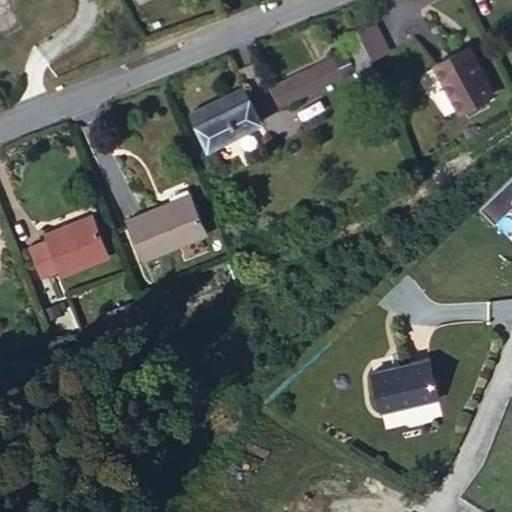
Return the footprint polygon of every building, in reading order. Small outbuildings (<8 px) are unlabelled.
[(357,31),(373,63),(393,53),(377,22),(357,31)] [(359,83),(368,78),(374,74),(356,41),(339,47),(359,83)] [(434,75),(456,118),(488,103),(464,59),(434,75)] [(267,97),(276,118),(348,82),(339,64),(267,97)] [(188,124),(205,160),(256,137),(239,100),(188,124)] [(279,148),(289,170),(303,164),(293,141),(279,148)] [(511,198),(511,197),(511,175),(480,205),(495,222),(511,206),(511,198)] [(114,235),(128,273),(193,250),(180,218),(151,228),(148,224),(114,235)] [(44,297),(95,280),(80,235),(25,252),(28,262),(14,266),(23,292),(40,287),(44,297)] [(423,360),(365,374),(373,408),(432,396),(423,360)]
